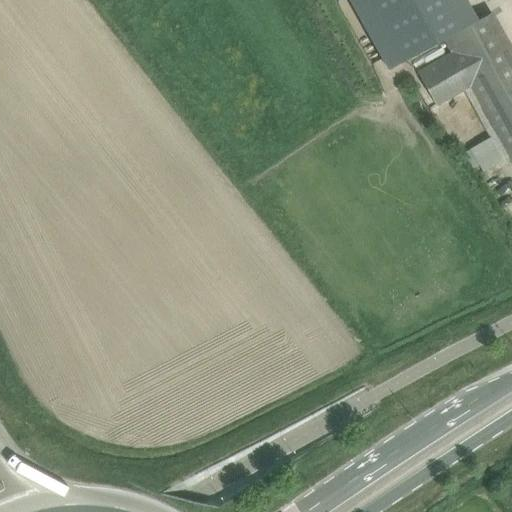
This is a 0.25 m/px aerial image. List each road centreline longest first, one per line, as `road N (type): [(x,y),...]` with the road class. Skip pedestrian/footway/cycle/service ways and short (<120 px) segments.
road 1 (primary): [(511,383),(312,511)]
road 2 (primary): [(371,511),(511,419)]
